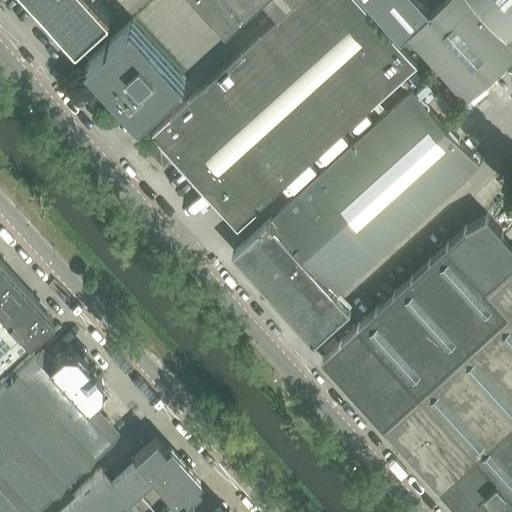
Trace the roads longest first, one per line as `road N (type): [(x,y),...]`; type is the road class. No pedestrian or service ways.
road 1 (unclassified): [(418,511),(0,44)]
road 2 (unclassified): [(0,202),(282,511)]
